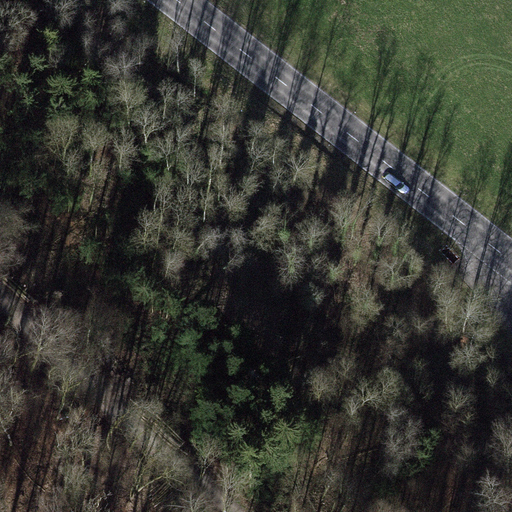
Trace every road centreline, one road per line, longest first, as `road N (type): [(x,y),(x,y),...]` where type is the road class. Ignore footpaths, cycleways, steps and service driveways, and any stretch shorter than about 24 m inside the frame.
road 1 (primary): [(171,0),(511,266)]
road 2 (track): [(223,511),(0,304)]
